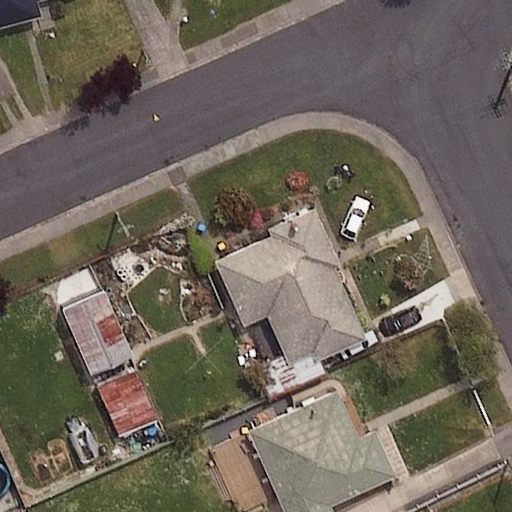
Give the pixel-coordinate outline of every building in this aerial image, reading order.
[(0,0),(0,26),(38,17),(34,0),(0,0)] [(357,330),(311,199),(260,217),(263,226),(208,245),(232,312),(262,302),(287,376),(316,366),(309,346),(357,330)] [(122,344),(93,274),(53,290),(82,360),(122,344)] [(152,412),(131,362),(91,379),(112,428),(152,412)] [(354,427),(333,379),(244,419),(284,511),(329,511),(321,494),(387,465),(368,421),(354,427)]
